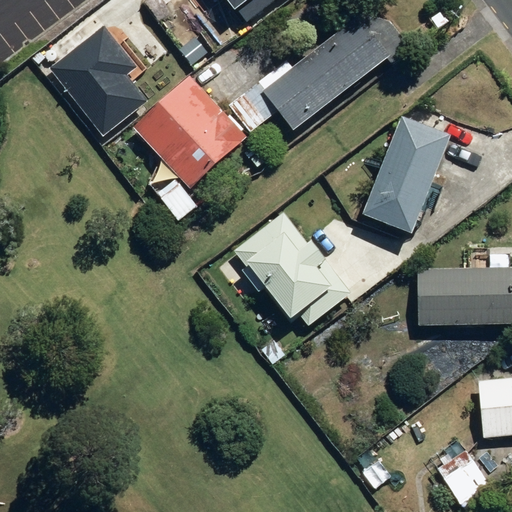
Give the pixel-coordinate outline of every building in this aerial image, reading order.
[(174,0),(116,0),(112,3),(140,38),(180,6),(174,0)] [(226,0),(244,23),(275,0),(226,0)] [(429,20),(438,31),(447,24),(439,13),(429,20)] [(227,108),(247,134),(276,112),(291,133),(385,61),(390,67),(409,52),(386,21),(369,34),(357,18),(305,57),(306,60),(265,93),(258,84),(227,108)] [(136,68),(106,30),(53,71),(102,134),(144,102),(125,77),(136,68)] [(132,130),(188,191),(244,140),(188,79),(132,130)] [(361,219),(410,238),(448,139),(399,120),(361,219)] [(153,202),(175,228),(194,212),(172,186),(153,202)] [(297,316),(306,329),(349,296),(324,263),(322,265),(283,214),(234,251),(288,323),(297,316)] [(511,269),(416,271),(416,328),(511,327),(511,269)] [(260,350),(272,366),(285,356),(273,340),(260,350)] [(511,380),(477,384),(482,440),(511,437),(511,380)] [(436,470),(463,511),(468,511),(494,496),(465,451),(436,470)]
